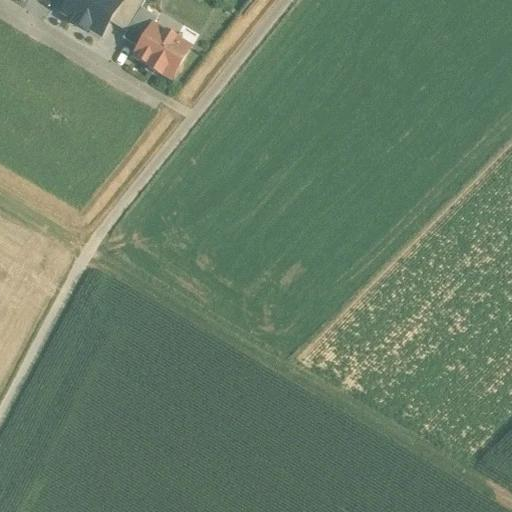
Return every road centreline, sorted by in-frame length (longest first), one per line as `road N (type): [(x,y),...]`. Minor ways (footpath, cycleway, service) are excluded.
road 1 (track): [(511,511),(0,197)]
road 2 (track): [(0,419),(88,251),(285,0)]
road 3 (residential): [(163,100),(0,5)]
